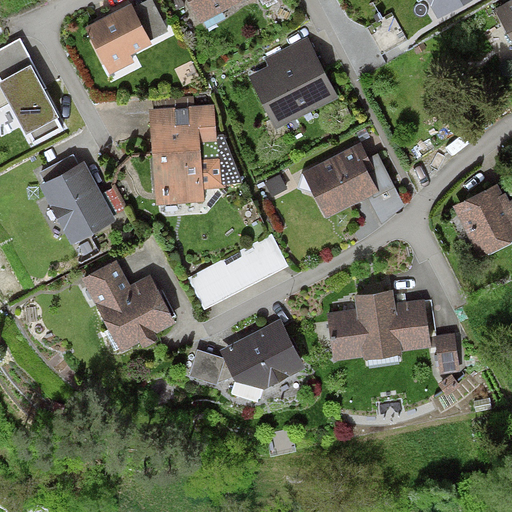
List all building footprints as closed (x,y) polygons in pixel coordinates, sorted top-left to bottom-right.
[(151,0),(147,0),(132,8),(149,40),(167,31),(151,0)] [(189,0),(201,22),(244,0),(189,0)] [(432,0),(440,13),(463,0),(432,0)] [(511,4),(501,11),(511,30),(511,4)] [(132,8),(131,5),(86,28),(105,65),(106,64),(111,74),(134,62),(130,54),(148,45),(147,43),(150,42),(149,40),(132,8)] [(268,66),(249,76),(276,129),(338,98),(306,37),(264,59),(268,66)] [(167,44),(157,49),(162,59),(172,54),(167,44)] [(63,129),(31,66),(2,81),(0,76),(0,137),(1,137),(23,125),(33,145),(63,129)] [(213,105),(149,110),(152,154),(201,150),(200,143),(216,141),(213,105)] [(379,191),(354,145),(303,172),(327,218),(379,191)] [(201,156),(201,150),(152,154),(156,205),(204,201),(203,190),(225,188),(223,154),(201,156)] [(109,219),(82,167),(45,186),(72,238),(109,219)] [(282,174),(265,182),(271,197),(289,189),(282,174)] [(511,200),(508,202),(500,185),(454,207),(478,259),(511,242),(511,200)] [(128,290),(113,261),(81,277),(120,353),(174,326),(150,279),(128,290)] [(432,348),(427,303),(394,307),(393,292),(355,297),(357,312),(327,316),(332,360),(364,356),(365,361),(402,356),(402,351),(432,348)] [(306,367),(280,319),(221,351),(239,383),(265,390),(306,367)] [(456,333),(434,336),(439,375),(461,372),(456,333)] [(198,351),(191,377),(217,385),(224,358),(198,351)] [(452,375),(439,384),(446,395),(459,386),(452,375)]
